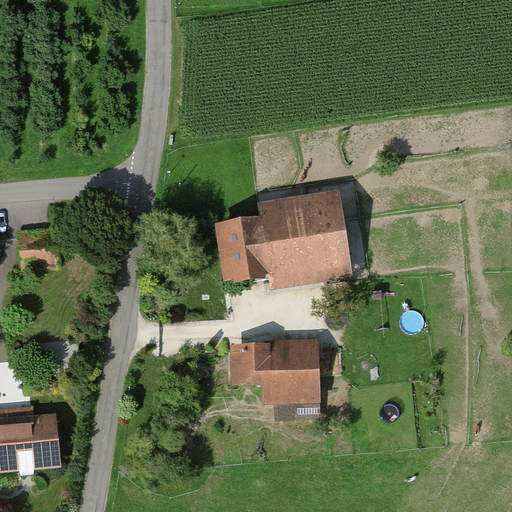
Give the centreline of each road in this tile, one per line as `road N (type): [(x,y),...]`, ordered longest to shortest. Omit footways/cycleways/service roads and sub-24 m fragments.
road 1 (unclassified): [(93,511),(144,185)]
road 2 (unclassified): [(144,185),(157,107),(158,0)]
road 3 (unclassified): [(0,194),(144,185)]
